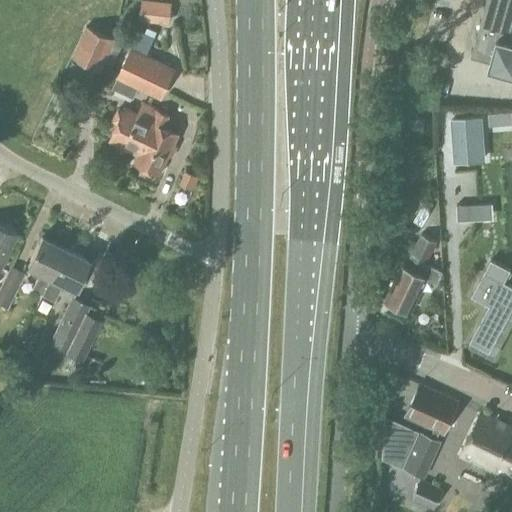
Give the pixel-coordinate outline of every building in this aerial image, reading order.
[(511,0),(485,0),(471,52),(490,57),(488,64),(511,70),(511,0)] [(172,4),(142,1),(140,16),(169,21),(172,4)] [(86,26),(73,55),(101,69),(114,40),(86,26)] [(139,31),(131,47),(146,54),(154,38),(139,31)] [(175,68),(146,54),(131,47),(117,76),(161,97),(175,68)] [(111,138),(136,149),(149,120),(155,108),(143,102),(138,114),(125,108),(124,111),(118,108),(113,120),(118,122),(111,138)] [(165,113),(155,108),(149,120),(136,149),(139,151),(134,161),(160,174),(169,155),(172,157),(177,146),(174,144),(179,134),(160,125),(165,113)] [(500,125),(499,112),(488,113),(489,126),(500,125)] [(481,145),(479,118),(452,120),(454,159),(470,158),(473,160),(482,160),(484,157),(484,147),(481,145)] [(477,203),(457,204),(458,220),(478,219),(477,203)] [(0,265),(16,232),(0,224),(0,265)] [(418,259),(413,270),(402,265),(386,299),(390,301),(391,304),(395,306),(398,305),(410,311),(426,277),(437,282),(442,271),(426,263),(437,240),(422,233),(411,255),(418,259)] [(32,288),(42,293),(64,248),(42,236),(27,265),(40,271),(32,288)] [(77,290),(91,261),(64,248),(42,293),(56,300),(64,283),(77,290)] [(489,305),(470,341),(489,352),(511,309),(511,285),(504,282),(511,270),(491,259),(471,296),(489,305)] [(20,270),(11,265),(0,288),(0,303),(7,307),(24,272),(20,270)] [(72,297),(49,343),(81,359),(99,322),(84,314),(89,305),(72,297)] [(29,377),(35,367),(20,360),(14,370),(29,377)] [(420,383),(405,416),(444,433),(459,400),(420,383)] [(511,478),(511,425),(482,411),(462,454),(511,478)] [(404,465),(424,474),(439,440),(419,431),(404,465)] [(435,508),(443,490),(444,488),(421,478),(413,498),(435,508)]
